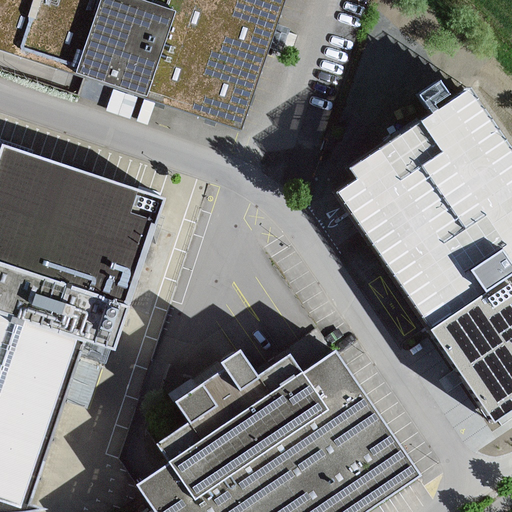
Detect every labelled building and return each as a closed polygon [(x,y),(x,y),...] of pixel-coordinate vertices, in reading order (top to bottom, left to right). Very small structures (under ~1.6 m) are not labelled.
[(0,0),(0,50),(84,79),(78,96),(107,105),(105,110),(130,119),(138,96),(244,132),(272,48),(286,53),(294,29),(280,24),(287,0),(0,0)] [(511,266),(511,145),(471,84),(330,177),(426,323),(511,266)] [(0,315),(88,342),(114,348),(161,200),(0,146),(0,315)] [(511,277),(431,333),(495,426),(511,414),(511,277)] [(88,342),(0,315),(0,511),(38,511),(45,511),(32,506),(88,342)] [(368,511),(422,477),(338,351),(305,373),(293,354),(259,377),(241,350),(220,363),(225,371),(175,403),(189,424),(155,446),(168,465),(137,485),(152,511),(368,511)]
